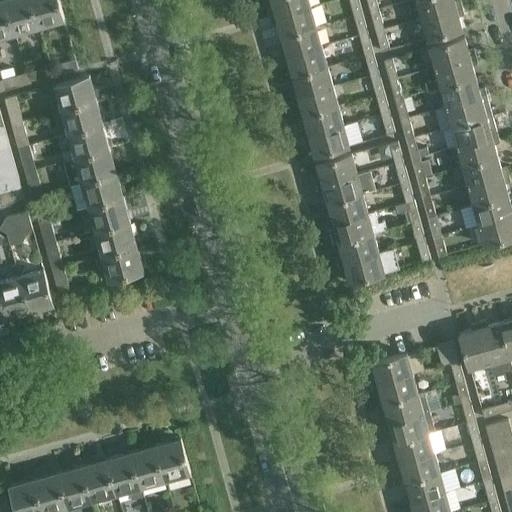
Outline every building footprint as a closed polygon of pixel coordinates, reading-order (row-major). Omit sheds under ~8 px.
[(0,0),(0,37),(16,33),(7,0),(0,0)] [(41,26),(33,0),(7,0),(16,33),(41,26)] [(65,19),(59,0),(33,0),(41,26),(65,19)] [(311,7),(309,0),(272,0),(275,9),(269,10),(271,18),(311,7)] [(363,14),(359,0),(350,0),(355,16),(363,14)] [(379,10),(376,0),(367,0),(371,12),(379,10)] [(460,0),(455,1),(454,0),(417,0),(422,19),(431,16),(463,7),(460,0)] [(317,26),(311,7),(271,18),(273,25),(279,23),(282,36),(317,26)] [(465,14),(463,7),(431,16),(422,19),(428,39),(463,29),(459,16),(465,14)] [(385,29),(379,10),(371,12),(376,31),(385,29)] [(368,34),(363,14),(355,16),(360,36),(368,34)] [(322,46),(317,26),(282,36),(285,48),(280,49),(282,57),(322,46)] [(390,49),(385,29),(376,31),(382,51),(390,49)] [(374,53),(368,34),(360,36),(366,56),(374,53)] [(469,51),(465,37),(430,47),(436,68),(476,56),(475,49),(469,51)] [(328,66),(322,46),(282,57),(284,64),(289,62),(293,75),(328,66)] [(379,73),(374,53),(366,56),(371,76),(379,73)] [(478,63),(476,56),(436,68),(439,78),(426,82),(428,91),(442,87),(476,78),(473,65),(478,63)] [(393,58),(384,61),(390,81),(399,79),(393,58)] [(79,70),(76,59),(51,66),(55,77),(79,70)] [(55,77),(51,66),(27,72),(30,83),(55,77)] [(333,85),(328,66),(293,75),(296,87),(290,89),(293,97),(333,85)] [(30,83),(27,72),(3,79),(6,90),(30,83)] [(385,92),(379,73),(371,76),(376,94),(385,92)] [(97,99),(90,75),(56,84),(62,109),(97,99)] [(480,90),(476,78),(442,87),(447,107),(488,95),(486,89),(480,90)] [(404,98),(399,79),(390,81),(395,100),(404,98)] [(339,105),(333,85),(293,97),(294,103),(300,101),(304,115),(339,105)] [(390,112),(385,92),(376,94),(382,114),(390,112)] [(23,120),(16,95),(5,98),(12,123),(23,120)] [(493,116),(488,95),(447,107),(435,110),(441,130),(452,127),(493,116)] [(409,118),(404,98),(395,100),(401,120),(409,118)] [(104,124),(97,99),(62,109),(69,134),(104,124)] [(344,125),(339,105),(304,115),(307,127),(302,128),(304,136),(344,125)] [(396,132),(390,112),(382,114),(387,134),(396,132)] [(498,135),(493,116),(452,127),(458,146),(498,135)] [(415,137),(409,118),(401,120),(406,140),(415,137)] [(30,144),(23,120),(12,123),(19,148),(30,144)] [(111,149),(104,124),(69,134),(76,158),(111,149)] [(350,145),(344,125),(304,136),(306,143),(311,141),(315,155),(350,145)] [(0,148),(10,146),(7,134),(0,136),(0,148)] [(500,142),(498,135),(458,146),(463,166),(498,156),(495,144),(500,142)] [(420,157),(415,137),(406,140),(412,159),(420,157)] [(404,161),(398,141),(390,143),(395,163),(404,161)] [(37,169),(30,144),(19,148),(26,172),(37,169)] [(0,160),(13,156),(10,146),(0,148),(0,160)] [(117,173),(111,149),(76,158),(62,162),(69,186),(71,185),(117,173)] [(358,174),(352,153),(317,162),(321,176),(315,177),(317,185),(358,174)] [(0,171),(16,167),(13,156),(0,160),(0,171)] [(501,169),(498,156),(463,166),(469,186),(509,174),(507,167),(501,169)] [(432,174),(428,159),(422,161),(420,157),(412,159),(417,178),(426,176),(432,174)] [(409,181),(404,161),(395,163),(401,183),(409,181)] [(0,183),(19,178),(16,167),(0,171),(0,183)] [(44,193),(37,169),(26,172),(32,196),(44,193)] [(124,198),(117,173),(71,185),(78,210),(90,207),(124,198)] [(363,193),(358,174),(317,185),(319,192),(325,190),(328,203),(363,193)] [(511,182),(509,174),(469,186),(474,205),(509,195),(505,183),(511,182)] [(431,196),(426,176),(417,178),(423,199),(431,196)] [(0,194),(22,189),(19,178),(0,183),(0,194)] [(415,201),(409,181),(401,183),(406,203),(415,201)] [(25,200),(22,189),(0,194),(0,198),(2,206),(25,200)] [(51,218),(44,193),(32,196),(39,220),(51,218)] [(369,213),(368,213),(363,193),(328,203),(332,215),(326,217),(328,224),(369,213)] [(511,207),(509,195),(474,205),(480,225),(511,216),(511,207)] [(436,215),(431,196),(423,199),(428,218),(436,215)] [(131,222),(124,198),(90,207),(97,232),(131,222)] [(420,220),(415,201),(406,203),(412,222),(420,220)] [(384,220),(378,222),(375,211),(368,213),(369,213),(328,224),(334,244),(339,243),(374,233),(387,230),(384,220)] [(33,230),(28,212),(7,218),(0,229),(8,233),(11,245),(22,242),(28,232),(33,230)] [(442,235),(436,215),(428,218),(433,238),(442,235)] [(511,216),(480,225),(485,245),(511,237),(511,216)] [(57,243),(51,218),(39,220),(46,246),(57,243)] [(426,240),(420,220),(412,222),(417,242),(426,240)] [(138,246),(131,222),(97,232),(103,256),(138,246)] [(379,253),(374,233),(339,243),(342,254),(337,256),(339,264),(379,253)] [(447,255),(442,235),(433,238),(439,257),(447,255)] [(431,259),(426,240),(417,242),(422,262),(431,259)] [(64,267),(57,243),(46,246),(53,270),(64,267)] [(144,270),(138,246),(103,256),(110,280),(144,270)] [(385,273),(379,253),(339,264),(341,271),(346,269),(350,283),(385,273)] [(71,291),(64,267),(53,270),(60,294),(71,291)] [(54,304),(44,269),(19,276),(29,311),(54,304)] [(29,311),(19,276),(0,281),(0,300),(5,318),(29,311)] [(511,356),(511,313),(511,316),(511,319),(500,322),(510,357),(511,356)] [(510,357),(500,322),(488,326),(486,320),(479,322),(490,363),(510,357)] [(490,363),(479,322),(472,324),(474,330),(460,334),(470,369),(490,363)] [(460,361),(454,341),(437,346),(442,366),(451,363),(460,361)] [(413,374),(407,353),(373,363),(377,376),(371,378),(373,385),(413,374)] [(465,380),(460,361),(451,363),(456,383),(465,380)] [(419,394),(413,374),(373,385),(375,392),(381,390),(384,403),(419,394)] [(470,400),(465,380),(456,383),(460,395),(452,397),(454,405),(462,402),(470,400)] [(430,412),(424,392),(419,394),(384,403),(388,415),(382,417),(384,424),(430,412)] [(504,413),(511,410),(511,394),(507,396),(508,403),(501,405),(504,413)] [(476,420),(470,400),(462,402),(467,422),(476,420)] [(485,418),(504,413),(501,405),(482,410),(485,418)] [(435,431),(431,416),(430,412),(384,424),(390,444),(395,443),(430,433),(435,431)] [(481,439),(476,420),(467,422),(473,442),(481,439)] [(486,426),(490,439),(511,432),(511,430),(509,420),(486,426)] [(511,445),(511,432),(490,439),(493,451),(511,445)] [(435,452),(431,439),(430,433),(395,443),(399,455),(393,456),(395,463),(431,453),(435,452)] [(191,472),(182,438),(157,445),(167,479),(191,472)] [(487,459),(481,439),(473,442),(478,461),(487,459)] [(167,479),(157,445),(133,451),(143,486),(167,479)] [(511,458),(511,445),(493,451),(496,463),(511,458)] [(143,486),(133,451),(109,458),(118,493),(131,490),(134,500),(146,496),(143,486)] [(440,472),(435,452),(431,453),(395,463),(397,470),(403,469),(406,481),(431,474),(440,472)] [(118,493),(109,458),(84,465),(94,500),(118,493)] [(511,471),(511,458),(496,463),(500,475),(511,471)] [(492,479),(487,459),(478,461),(484,481),(492,479)] [(94,500),(84,465),(60,472),(70,507),(94,500)] [(511,484),(511,471),(500,475),(503,487),(511,484)] [(49,511),(70,507),(60,472),(36,478),(44,511),(49,511)] [(446,492),(440,472),(431,474),(406,481),(410,494),(404,496),(406,503),(431,496),(446,492)] [(44,511),(36,478),(11,485),(18,511),(44,511)] [(498,498),(492,479),(484,481),(489,501),(498,498)] [(511,497),(511,484),(503,487),(506,499),(511,497)] [(447,511),(451,511),(446,492),(431,496),(406,503),(408,510),(414,508),(414,511),(447,511)] [(9,511),(5,496),(0,496),(0,511),(9,511)] [(501,511),(498,498),(489,501),(492,511),(501,511)]
